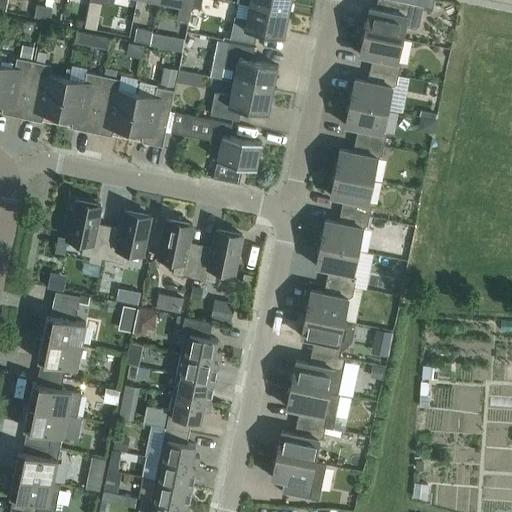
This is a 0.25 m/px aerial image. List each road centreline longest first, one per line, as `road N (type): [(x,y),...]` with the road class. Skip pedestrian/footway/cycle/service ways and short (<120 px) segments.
road 1 (residential): [(229,511),(291,214)]
road 2 (residential): [(291,214),(50,165),(12,179)]
road 3 (residential): [(291,214),(327,0)]
